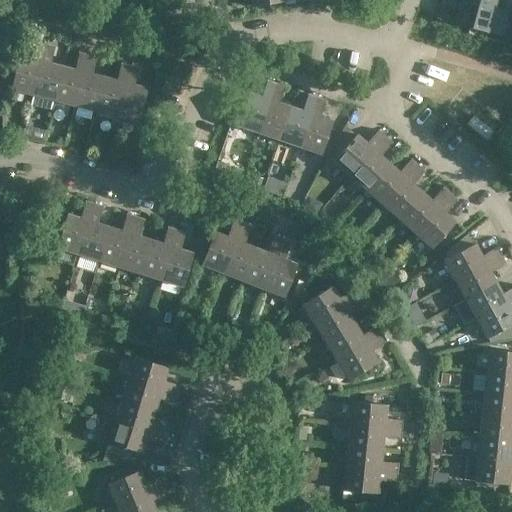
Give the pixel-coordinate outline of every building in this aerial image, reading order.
[(494,9),(463,0),(459,0),(453,23),(487,32),(494,9)] [(496,0),(463,0),(494,9),(496,0)] [(19,54),(10,88),(32,94),(46,43),(37,40),(33,58),(19,54)] [(55,45),(46,43),(32,94),(53,100),(62,66),(50,62),(55,45)] [(53,100),(74,105),(88,54),(79,51),(75,69),(62,66),(53,100)] [(92,73),(97,56),(88,54),(74,105),(95,111),(104,77),(92,73)] [(95,111),(117,116),(129,64),(121,62),(116,80),(104,77),(95,111)] [(134,84),(138,67),(129,64),(117,116),(137,121),(146,87),(134,84)] [(177,93),(181,78),(165,74),(161,89),(177,93)] [(260,96),(247,92),(236,125),(258,132),(274,83),(266,80),(260,96)] [(283,86),(274,83),(258,132),(278,139),(289,106),(277,102),(283,86)] [(306,93),(300,110),(289,106),(278,139),(298,146),(315,96),(306,93)] [(324,99),(315,96),(298,146),(320,153),(331,120),(319,116),(324,99)] [(25,126),(22,138),(29,140),(43,143),(46,131),(25,126)] [(333,160),(350,175),(384,135),(377,129),(365,143),(355,134),(333,160)] [(384,135),(350,175),(366,189),(389,163),(379,155),(391,141),(384,135)] [(398,172),(389,163),(366,189),(382,203),(417,164),(410,158),(398,172)] [(243,171),(216,163),(213,174),(239,182),(243,171)] [(423,169),(417,164),(382,203),(398,217),(421,191),(411,183),(423,169)] [(252,175),(249,185),(261,188),(264,179),(252,175)] [(421,191),(398,217),(414,232),(449,192),(442,186),(430,199),(421,191)] [(456,198),(449,192),(414,232),(431,247),(454,221),(444,212),(456,198)] [(56,246),(77,253),(93,203),(85,200),(79,217),(66,213),(56,246)] [(97,223),(102,206),(93,203),(77,253),(98,260),(109,226),(97,223)] [(98,260),(119,266),(135,216),(126,213),(121,230),(109,226),(98,260)] [(143,219),(135,216),(119,266),(139,273),(149,239),(138,236),(143,219)] [(227,237),(214,232),(201,264),(222,272),(242,224),(233,220),(227,237)] [(250,227),(242,224),(222,272),(243,280),(255,248),(243,244),(250,227)] [(161,243),(149,239),(139,273),(158,279),(174,228),(166,226),(161,243)] [(183,231),(174,228),(158,279),(180,286),(191,252),(177,248),(183,231)] [(243,280),(262,288),(281,239),(273,236),(267,253),(255,248),(243,280)] [(283,259),(290,243),(281,239),(262,288),(283,296),(295,264),(283,259)] [(443,259),(454,279),(501,254),(496,246),(481,255),(474,243),(443,259)] [(489,271),(505,263),(501,254),(454,279),(465,299),(495,282),(489,271)] [(465,299),(475,318),(511,298),(511,288),(501,294),(495,282),(465,299)] [(302,305),(313,324),(359,297),(354,289),(338,299),(331,287),(302,305)] [(348,314),(363,304),(359,297),(313,324),(324,343),(354,325),(348,314)] [(511,313),(510,309),(511,307),(511,298),(475,318),(485,338),(511,323),(511,313)] [(146,311),(138,309),(135,318),(143,321),(146,311)] [(324,343),(335,361),(381,334),(376,326),(361,335),(354,325),(324,343)] [(439,336),(435,328),(427,332),(432,340),(439,336)] [(370,351),(386,342),(381,334),(335,361),(347,380),(377,362),(370,351)] [(266,352),(275,346),(267,336),(259,342),(266,352)] [(486,371),(511,374),(511,351),(489,349),(486,371)] [(134,357),(127,379),(178,394),(180,385),(164,380),(168,367),(134,357)] [(511,374),(486,371),(484,393),(511,395),(511,374)] [(449,374),(441,373),(440,383),(448,384),(449,374)] [(178,394),(127,379),(121,399),(155,410),(159,398),(175,402),(178,394)] [(511,395),(484,393),(482,415),(511,417),(511,395)] [(121,399),(115,421),(165,435),(167,427),(151,422),(155,410),(121,399)] [(350,401),(348,424),(401,429),(402,420),(385,419),(386,405),(350,401)] [(511,417),(482,415),(479,436),(511,439),(511,417)] [(165,435),(115,421),(108,442),(142,452),(146,439),(162,444),(165,435)] [(401,429),(348,424),(346,446),(382,449),(383,437),(400,439),(400,437),(401,429)] [(430,432),(429,440),(441,441),(441,434),(430,432)] [(511,439),(479,436),(477,458),(511,461),(511,439)] [(346,446),(344,467),(397,472),(398,463),(381,462),(382,449),(346,446)] [(511,461),(477,458),(466,457),(463,480),(475,481),(509,485),(511,471),(511,470),(511,461)] [(397,472),(344,467),(342,490),(377,493),(379,479),(396,481),(397,472)] [(145,483),(140,470),(107,484),(115,505),(165,485),(161,476),(145,483)] [(447,486),(447,485),(448,474),(433,472),(432,483),(431,484),(447,486)] [(115,505),(118,511),(154,511),(156,511),(152,500),(168,494),(165,485),(115,505)] [(362,502),(363,492),(342,490),(341,500),(362,502)]
